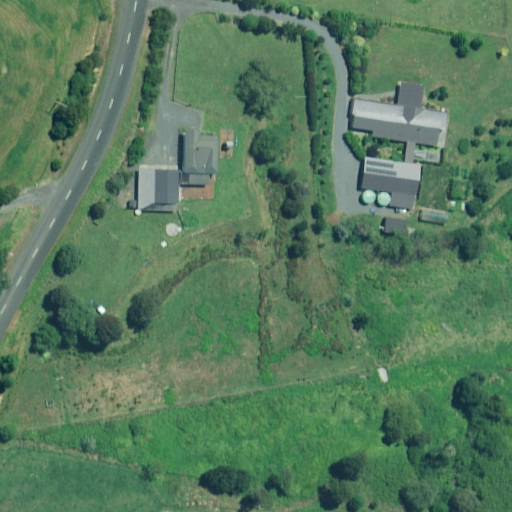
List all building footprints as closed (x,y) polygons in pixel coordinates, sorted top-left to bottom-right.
[(356,93),(348,92),(344,111),(352,113),(356,93)] [(449,114),(416,109),(376,103),(375,109),(355,107),(352,128),(372,131),(371,137),(435,146),(436,139),(445,140),(449,114)] [(351,122),(343,121),(341,141),(349,142),(351,122)] [(140,164),(137,209),(175,212),(177,184),(197,185),(196,200),(206,200),(207,172),(214,172),(216,136),(196,135),(196,128),(179,127),(179,136),(184,136),(182,174),(177,173),(178,166),(140,164)] [(370,375),(361,376),(362,389),(370,388),(370,375)]
